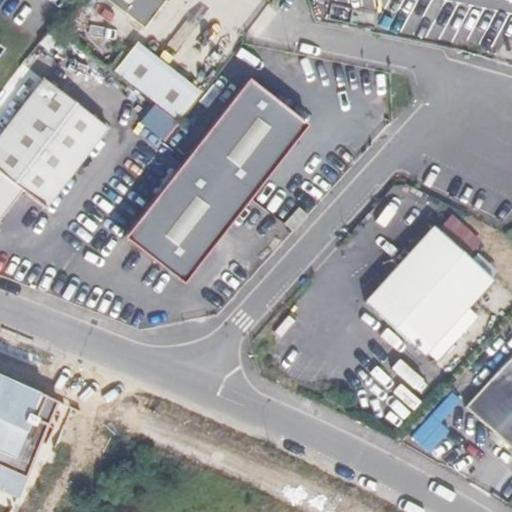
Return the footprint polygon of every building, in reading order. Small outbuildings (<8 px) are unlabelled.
[(163,0),(105,0),(141,28),(163,0)] [(44,76),(0,132),(0,217),(22,188),(45,206),(108,125),(44,76)] [(302,126),(245,80),(119,240),(176,285),(302,126)] [(284,223),(293,231),(307,215),(298,207),(284,223)] [(490,278),(432,225),(363,301),(421,353),(490,278)] [(475,252),(470,259),(490,277),(496,271),(475,252)] [(474,315),(470,312),(428,358),(447,376),(469,351),(454,337),(474,315)] [(511,352),(463,407),(511,451),(511,352)]
